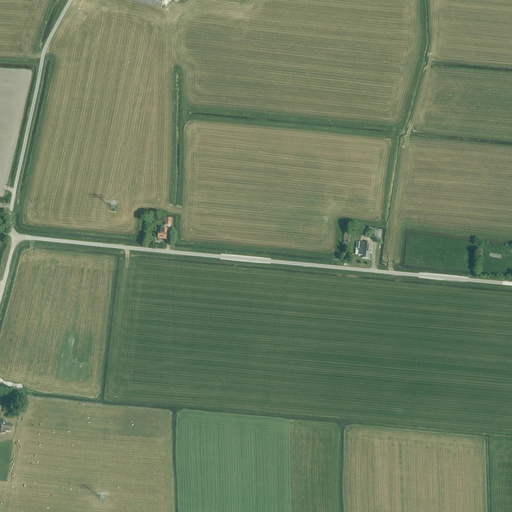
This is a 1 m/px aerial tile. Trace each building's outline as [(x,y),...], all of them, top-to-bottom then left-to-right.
[(125,0),(161,9),(163,0),(125,0)] [(167,229),(159,228),(158,238),(166,239),(167,233),(167,229)] [(378,229),(372,228),(371,238),(377,238),(381,238),(382,230),(378,230),(378,229)] [(369,257),(371,244),(360,242),(358,255),(363,256),(362,258),(367,259),(368,257),(369,257)] [(2,424),(0,423),(0,411),(3,398),(0,396),(0,427),(1,428),(0,430),(0,432),(1,433),(4,434),(5,433),(5,431),(12,432),(13,426),(11,425),(2,423),(2,424)]
